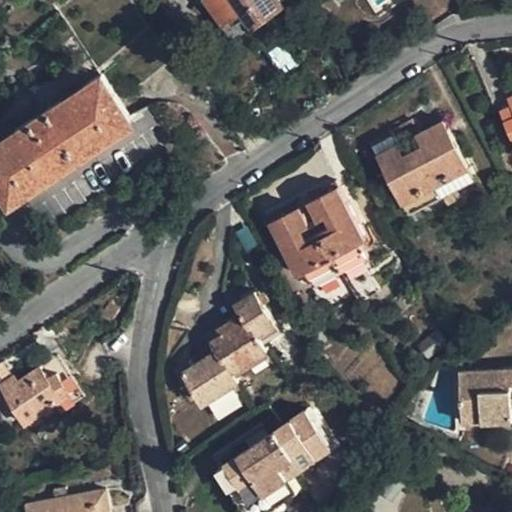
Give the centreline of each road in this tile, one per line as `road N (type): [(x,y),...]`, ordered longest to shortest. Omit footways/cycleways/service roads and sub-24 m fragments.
road 1 (residential): [(169,226),(436,45),(511,24)]
road 2 (residential): [(169,226),(142,352),(145,418),(168,511)]
road 3 (residential): [(0,338),(169,226)]
